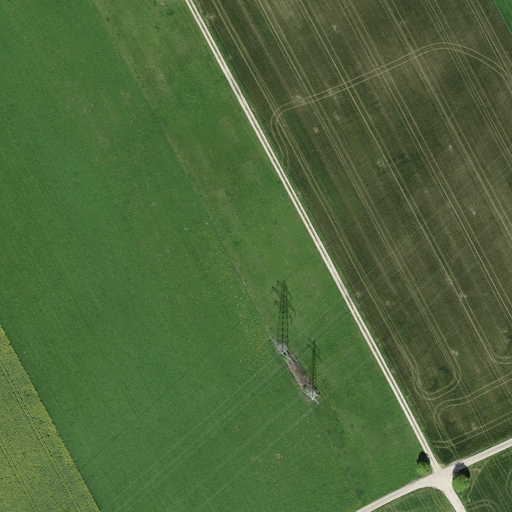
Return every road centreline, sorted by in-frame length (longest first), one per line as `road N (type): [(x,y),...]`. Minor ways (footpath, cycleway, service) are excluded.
road 1 (track): [(188,0),(440,474)]
road 2 (track): [(362,511),(511,441)]
